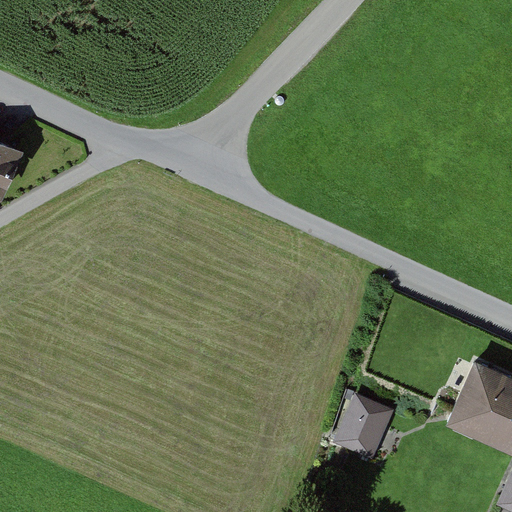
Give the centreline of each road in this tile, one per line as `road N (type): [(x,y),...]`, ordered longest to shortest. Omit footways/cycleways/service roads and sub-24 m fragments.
road 1 (residential): [(197,169),(511,315)]
road 2 (residential): [(197,169),(214,135),(346,0)]
road 3 (residential): [(0,85),(197,169)]
road 4 (track): [(0,219),(106,159),(116,139)]
